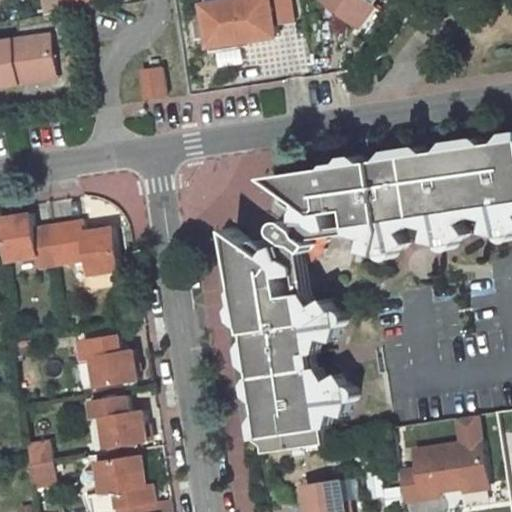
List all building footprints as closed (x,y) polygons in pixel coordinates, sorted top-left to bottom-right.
[(284,0),(236,0),(212,4),(220,53),(255,48),(254,43),(289,37),(284,0)] [(364,28),(382,3),(383,0),(331,0),(330,3),(364,28)] [(82,2),(49,7),(50,17),(84,13),(82,2)] [(377,37),(395,12),(382,3),(364,28),(377,37)] [(61,35),(0,42),(0,86),(29,83),(28,78),(66,73),(61,35)] [(175,94),(172,68),(151,71),(155,97),(175,94)] [(66,73),(28,78),(29,83),(67,78),(66,73)] [(424,144),(388,150),(382,158),(368,161),(363,154),(349,156),(347,160),(333,163),(330,167),(272,175),(292,190),(309,203),(303,209),(304,218),(317,218),(327,229),(336,227),(333,211),(353,209),(355,223),(355,226),(369,223),(371,234),(369,246),(381,251),(382,254),(384,256),(387,258),(390,258),(392,258),(395,256),(398,249),(411,242),(405,229),(403,218),(429,214),(431,226),(432,228),(428,240),(443,243),(444,249),(450,249),(456,246),(458,243),(459,239),(471,232),(465,223),(465,220),(463,209),(488,205),(490,217),(490,219),(487,229),(501,233),(503,236),(505,238),(508,239),(511,239),(511,238),(511,131),(508,132),(502,140),(490,142),(483,136),(448,141),(441,149),(429,152),(424,144)] [(309,203),(292,190),(291,200),(303,209),(309,203)] [(465,220),(476,215),(490,217),(488,205),(463,209),(465,220)] [(405,229),(418,223),(431,226),(429,214),(403,218),(405,229)] [(317,218),(304,218),(306,228),(306,229),(294,241),(285,244),(288,257),(293,257),(301,264),(302,272),(300,272),(303,291),(306,290),(309,305),(319,303),(312,289),(308,260),(302,256),(302,255),(302,254),(302,253),(302,251),(302,250),(303,249),(303,248),(304,247),(305,246),(306,245),(304,244),(309,236),(311,238),(314,234),(319,232),(325,236),(356,231),(371,234),(369,223),(355,226),(355,223),(336,227),(327,229),(317,218)] [(284,233),(294,241),(306,229),(292,220),(288,219),(285,220),(282,224),(281,227),(282,231),(284,233)] [(120,273),(112,229),(87,233),(85,224),(68,226),(74,266),(90,263),(93,278),(120,273)] [(53,229),(37,231),(36,225),(6,230),(11,265),(41,260),(43,271),(59,268),(53,229)] [(74,266),(68,226),(53,229),(59,268),(74,266)] [(248,324),(250,338),(244,346),(247,363),(254,368),(256,375),(319,367),(317,352),(315,338),(325,337),(330,336),(338,339),(342,327),(345,324),(347,321),(348,316),(346,312),(344,310),(341,308),(338,308),(331,297),(319,303),(309,305),(306,290),(303,291),(290,293),(287,275),(300,272),(302,272),(301,264),(293,257),(288,257),(285,244),(276,247),(269,254),(254,242),(233,226),(243,284),(241,293),(242,299),(239,305),(241,319),(248,324)] [(319,258),(326,249),(323,247),(329,239),(325,236),(319,232),(314,234),(311,238),(309,236),(304,244),(306,245),(305,246),(304,247),(303,248),(303,249),(302,250),(302,251),(302,253),(302,254),(302,255),(302,256),(308,260),(312,263),(317,255),(319,258)] [(276,247),(263,238),(254,242),(269,254),(276,247)] [(315,338),(317,352),(324,351),(325,337),(315,338)] [(83,393),(141,384),(136,351),(123,353),(121,338),(82,345),(84,361),(78,362),(83,393)] [(332,378),(326,366),(319,367),(321,379),(332,378)] [(350,414),(353,398),(354,398),(357,397),(359,394),(360,391),(359,388),(355,384),(351,383),(344,371),(334,377),(332,378),(321,379),(319,367),(256,375),(256,376),(250,384),(251,393),(259,399),(261,413),(256,422),(258,438),(267,444),(268,452),(331,443),(329,427),(328,413),(338,412),(342,412),(350,414)] [(102,420),(106,449),(150,443),(146,413),(134,414),(131,398),(91,404),(94,421),(102,420)] [(328,413),(329,427),(336,426),(338,412),(328,413)] [(443,492),(490,485),(483,441),(479,416),(459,419),(463,444),(416,451),(420,470),(404,473),(409,501),(443,496),(443,492)] [(55,437),(31,442),(39,484),(63,480),(55,437)] [(149,486),(144,456),(99,463),(104,494),(117,493),(119,509),(159,503),(156,485),(149,486)] [(348,511),(342,483),(306,488),(310,511),(348,511)]
